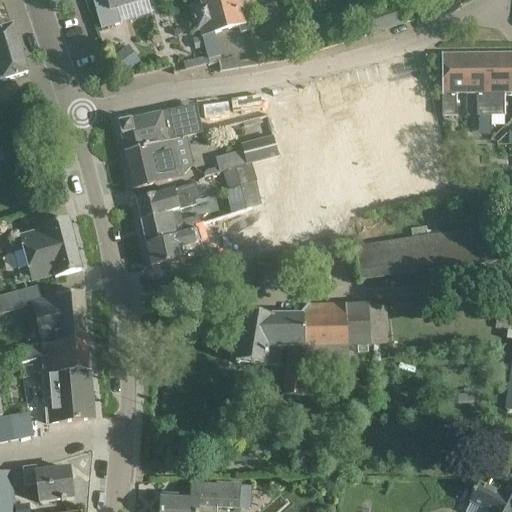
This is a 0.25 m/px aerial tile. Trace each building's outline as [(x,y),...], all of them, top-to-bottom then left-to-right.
[(101,29),(120,23),(116,10),(147,2),(146,0),(102,0),(93,3),(101,29)] [(235,3),(234,0),(199,0),(201,5),(190,8),(196,32),(200,31),(201,34),(208,60),(220,57),(214,34),(238,28),(240,34),(249,31),(241,2),(235,3)] [(379,9),(386,30),(404,24),(397,3),(379,9)] [(273,38),(289,34),(283,8),(267,12),(273,38)] [(368,36),(386,30),(379,9),(361,15),(368,36)] [(0,83),(2,83),(27,75),(13,28),(0,31),(0,83)] [(511,53),(490,54),(490,117),(504,117),(504,95),(511,94),(511,53)] [(465,95),(465,54),(441,55),(441,117),(456,117),(456,95),(465,95)] [(465,54),(465,95),(477,95),(477,117),(490,117),(490,54),(465,54)] [(207,66),(204,58),(182,63),(185,72),(207,66)] [(218,61),(220,72),(259,66),(258,59),(239,62),(238,58),(218,61)] [(318,93),(295,99),(304,138),(328,132),(318,93)] [(383,98),(345,108),(352,131),(390,121),(383,98)] [(295,99),(270,105),(279,144),(304,138),(295,99)] [(127,122),(118,124),(120,132),(121,137),(122,137),(126,154),(125,154),(125,155),(172,143),(187,139),(203,135),(202,135),(197,112),(197,110),(192,111),(168,117),(165,118),(166,120),(162,120),(161,115),(158,116),(158,115),(127,122)] [(390,121),(352,131),(358,156),(396,146),(390,121)] [(242,152),(215,160),(219,174),(278,157),(272,138),(240,147),(242,152)] [(172,143),(125,155),(133,189),(133,191),(182,178),(172,143)] [(396,146),(358,156),(365,181),(403,172),(396,146)] [(271,194),(259,197),(263,212),(274,210),(311,201),(304,172),(268,180),(271,194)] [(403,172),(365,181),(371,206),(409,197),(403,172)] [(178,211),(178,212),(195,207),(194,202),(199,201),(195,185),(173,191),(136,202),(140,222),(178,211)] [(256,185),(241,188),(245,210),(260,205),(256,185)] [(311,201),(274,210),(280,235),(316,226),(311,201)] [(261,208),(249,211),(253,226),(264,223),(261,208)] [(195,226),(200,225),(198,217),(181,223),(178,212),(178,211),(140,222),(145,244),(197,231),(195,226)] [(241,213),(230,215),(234,231),(245,228),(241,213)] [(32,283),(55,277),(55,280),(81,272),(68,220),(44,227),(45,230),(20,237),(32,283)] [(264,223),(253,226),(256,241),(268,238),(264,223)] [(502,262),(497,227),(355,247),(361,283),(502,262)] [(245,228),(234,231),(238,246),(248,243),(245,228)] [(195,244),(200,242),(197,231),(145,244),(151,269),(182,262),(179,248),(195,245),(195,244)] [(56,345),(87,343),(83,295),(57,297),(41,301),(37,288),(0,298),(0,315),(31,307),(42,344),(56,339),(56,345)] [(389,345),(387,303),(345,306),(345,305),(311,306),(301,317),(266,317),(243,314),(235,364),(265,368),(279,368),(279,348),(302,348),(302,365),(348,363),(347,348),(357,347),(357,354),(368,353),(367,347),(389,345)] [(510,330),(511,317),(511,315),(497,314),(495,329),(510,330)] [(87,343),(56,345),(41,346),(17,352),(21,365),(42,358),(43,376),(41,377),(41,378),(90,373),(87,343)] [(90,373),(41,378),(43,399),(44,399),(46,425),(94,421),(90,373)] [(284,374),(283,396),(304,397),(305,375),(284,374)] [(464,395),(457,395),(457,406),(474,405),(473,389),(463,389),(464,395)] [(0,418),(0,444),(33,437),(29,414),(3,419),(3,418),(0,418)] [(69,470),(36,474),(36,468),(22,470),(24,489),(37,487),(39,504),(72,500),(69,470)] [(14,511),(9,473),(0,474),(0,511),(14,511)] [(478,484),(468,503),(485,511),(511,511),(511,495),(502,491),(499,495),(478,484)] [(240,487),(217,486),(217,487),(191,486),(190,497),(161,495),(161,500),(160,500),(159,511),(214,511),(215,510),(239,511),(240,487)]
